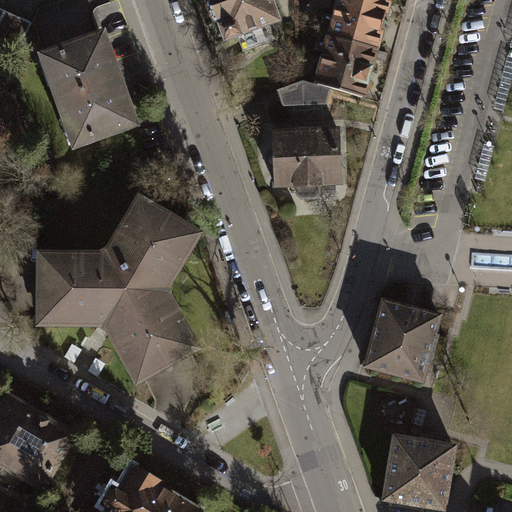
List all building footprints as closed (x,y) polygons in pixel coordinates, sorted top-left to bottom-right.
[(220,20),(227,40),(240,36),(245,51),(280,39),(274,23),(280,21),(272,0),(208,0),(216,21),(220,20)] [(376,49),(388,1),(384,0),(341,0),(336,18),(326,15),(320,34),(376,49)] [(0,41),(19,51),(32,24),(12,15),(0,9),(0,41)] [(363,97),(376,49),(320,34),(316,50),(327,53),(319,85),(331,88),(363,97)] [(48,58),(77,144),(133,125),(120,86),(116,87),(113,78),(115,77),(103,39),(73,49),(48,58)] [(279,91),(285,106),(326,105),(331,88),(319,85),(305,81),(279,91)] [(274,134),(276,187),(298,186),(299,196),(302,199),(317,198),(320,195),(319,185),(342,184),(340,131),(274,134)] [(135,363),(143,378),(191,351),(183,336),(187,334),(167,297),(167,286),(188,250),(184,248),(192,233),(145,206),(136,220),(132,218),(111,253),(102,258),(60,258),(60,263),(43,263),(43,318),(59,318),(60,323),(101,323),(110,329),(131,365),(135,363)] [(385,302),(367,368),(423,383),(429,363),(440,366),(447,341),(435,338),(441,317),(385,302)] [(37,466),(51,474),(74,435),(9,396),(0,410),(0,415),(5,419),(0,427),(0,444),(7,449),(0,461),(0,463),(29,480),(37,466)] [(397,438),(387,499),(445,509),(455,448),(397,438)] [(202,511),(133,472),(120,493),(112,488),(100,508),(107,511),(202,511)]
